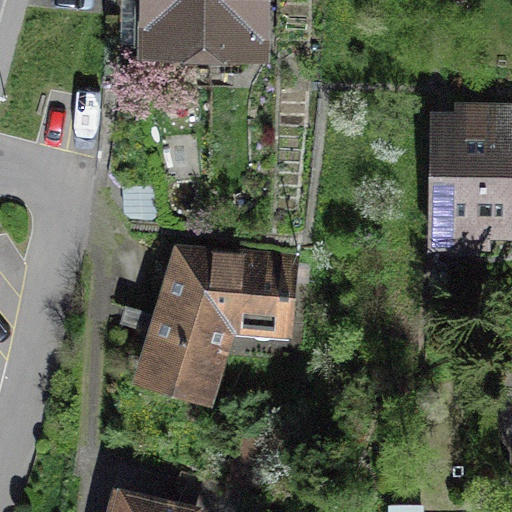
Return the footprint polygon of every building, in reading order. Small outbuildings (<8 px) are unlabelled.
[(143,0),(142,44),(254,47),(255,0),(143,0)] [(511,120),(420,119),(418,262),(511,263),(511,120)] [(181,254),(167,300),(151,350),(162,353),(154,378),(206,395),(230,321),(280,325),(285,263),(181,254)] [(234,479),(266,488),(279,442),(247,433),(234,479)] [(158,511),(233,511),(240,485),(183,471),(173,511),(160,508),(158,511)]
